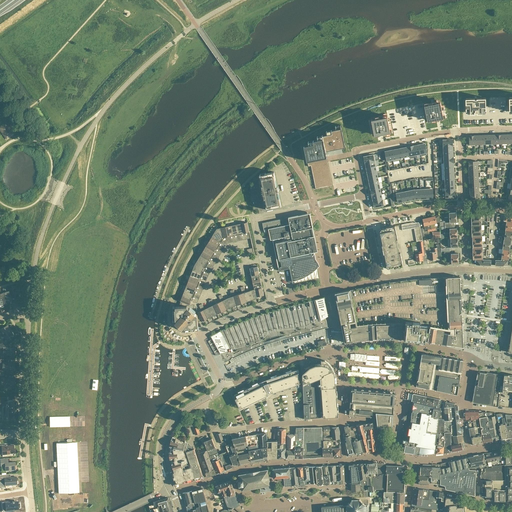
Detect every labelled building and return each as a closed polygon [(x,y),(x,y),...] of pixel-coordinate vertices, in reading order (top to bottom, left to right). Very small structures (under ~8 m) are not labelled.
[(485,98),(466,99),(466,111),(470,111),(470,114),(482,113),(482,111),(486,111),(485,98)] [(440,102),(424,105),(427,121),(443,118),(440,102)] [(387,116),(371,119),(374,135),(390,132),(387,116)] [(304,146),(307,162),(327,158),(326,151),(342,148),(345,147),(340,125),(340,126),(335,127),(336,130),(331,131),(326,132),(327,135),(322,136),(317,137),(318,140),(313,141),(308,142),(309,145),(304,146)] [(6,126),(1,129),(7,137),(11,133),(6,126)] [(469,146),(474,146),(474,136),(469,136),(469,142),(466,142),(466,146),(469,146)] [(425,144),(419,145),(421,157),(427,156),(425,144)] [(391,151),(385,152),(387,162),(393,161),(393,162),(391,151)] [(327,158),(307,162),(308,167),(311,167),(315,190),(333,186),(328,163),(327,158)] [(277,187),(274,173),(271,173),(259,176),(266,210),(281,207),(278,193),(279,192),(277,187)] [(396,190),(393,190),(394,197),(396,196),(398,203),(404,202),(402,192),(396,193),(396,190)] [(383,200),(373,202),(374,208),(385,206),(384,200),(383,200)] [(263,231),(268,230),(270,241),(270,240),(271,244),(273,244),(279,271),(289,269),(292,284),(293,284),(293,282),(295,282),(298,281),(301,280),(304,278),(308,276),(311,274),(314,272),(313,267),(314,267),(314,268),(315,268),(316,268),(316,267),(317,266),(314,253),(318,252),(310,214),(306,214),(284,219),(285,219),(262,223),(263,231)] [(425,230),(427,230),(428,232),(432,231),(429,218),(423,220),(425,230)] [(420,229),(419,223),(416,224),(416,223),(413,224),(413,223),(407,224),(404,225),(401,225),(402,231),(414,229),(416,242),(419,242),(422,241),(421,232),(420,229)] [(450,239),(457,238),(457,229),(452,229),(452,226),(448,226),(444,226),(445,234),(450,234),(450,239)] [(222,238),(228,237),(225,227),(216,229),(222,238)] [(397,240),(395,227),(385,228),(386,229),(382,230),(380,229),(378,232),(380,233),(381,241),(382,241),(382,244),(383,244),(383,246),(382,246),(383,254),(385,253),(385,255),(385,259),(386,267),(386,268),(389,270),(389,269),(393,268),(394,269),(403,267),(400,253),(399,254),(397,240)] [(220,242),(222,239),(222,238),(216,229),(211,237),(220,242)] [(217,247),(220,242),(211,237),(209,242),(217,247)] [(457,238),(450,239),(451,248),(458,248),(457,238)] [(502,250),(503,250),(510,251),(510,250),(509,250),(511,242),(511,241),(504,240),(502,250)] [(422,256),(424,256),(422,241),(419,242),(420,252),(418,253),(419,254),(415,254),(416,262),(423,261),(422,256)] [(209,242),(206,247),(214,252),(217,247),(209,242)] [(437,252),(440,252),(439,245),(436,245),(436,249),(433,249),(433,253),(429,253),(430,261),(436,260),(435,257),(437,257),(437,252)] [(211,256),(214,252),(206,247),(203,251),(211,256)] [(501,259),(508,260),(510,251),(503,250),(501,259)] [(203,251),(200,256),(208,261),(211,256),(203,251)] [(206,265),(208,261),(200,256),(197,260),(206,265)] [(197,260),(194,266),(203,270),(206,265),(197,260)] [(201,275),(203,270),(194,266),(192,271),(201,275)] [(248,277),(251,276),(259,274),(257,267),(249,269),(250,272),(247,273),(248,277)] [(192,271),(190,277),(199,280),(201,275),(192,271)] [(259,274),(251,276),(252,281),(249,282),(249,284),(260,281),(259,274)] [(197,285),(199,280),(190,277),(188,282),(197,285)] [(430,278),(430,279),(423,279),(422,279),(415,280),(415,279),(414,280),(407,281),(406,280),(406,281),(398,282),(398,281),(398,282),(390,283),(389,283),(382,284),(381,284),(381,285),(382,290),(379,290),(378,285),(377,285),(374,286),(374,285),(373,286),(366,287),(365,287),(365,288),(358,289),(357,289),(335,294),(336,302),(337,302),(338,309),(341,324),(345,343),(353,342),(354,341),(361,340),(369,340),(377,339),(385,339),(394,339),(402,339),(404,339),(403,339),(414,340),(414,342),(419,343),(425,344),(425,341),(427,341),(427,342),(435,343),(442,344),(451,346),(451,345),(463,347),(462,328),(462,320),(462,314),(461,299),(461,292),(460,286),(460,277),(447,278),(439,278),(438,278),(431,279),(431,278),(430,278)] [(253,289),(254,290),(262,288),(260,281),(249,284),(250,285),(252,289),(253,289)] [(195,290),(197,285),(188,282),(186,287),(195,290)] [(186,287),(184,292),(193,295),(195,290),(186,287)] [(263,296),(263,293),(264,292),(264,290),(262,290),(262,288),(254,290),(256,297),(257,297),(263,296)] [(4,293),(7,303),(12,301),(8,291),(5,292),(4,289),(2,289),(3,293),(4,293)] [(256,297),(254,290),(249,291),(252,301),(257,299),(257,297),(256,297)] [(247,302),(252,301),(249,291),(244,293),(247,302)] [(191,300),(193,295),(184,292),(182,297),(191,300)] [(238,295),(242,304),(247,302),(244,293),(238,295)] [(236,306),(242,304),(238,295),(233,297),(236,306)] [(180,302),(187,305),(189,305),(191,300),(182,297),(180,302)] [(236,306),(233,297),(228,299),(231,308),(236,306)] [(328,317),(327,314),(324,298),(315,300),(321,321),(328,317)] [(226,310),(231,308),(228,299),(222,301),(226,310)] [(217,304),(221,312),(226,310),(222,301),(217,304)] [(175,323),(176,323),(181,328),(182,329),(183,327),(185,327),(185,330),(195,330),(195,327),(197,326),(197,323),(201,321),(198,315),(197,316),(186,306),(187,305),(180,302),(178,307),(175,307),(176,310),(173,310),(173,320),(177,320),(177,321),(175,323)] [(216,315),(221,312),(217,304),(212,306),(216,315)] [(207,308),(212,317),(216,315),(212,306),(207,308)] [(207,319),(212,317),(207,308),(203,311),(207,319)] [(198,315),(201,321),(202,322),(207,319),(203,311),(198,313),(198,315)] [(178,330),(180,331),(181,328),(176,323),(173,325),(174,326),(175,328),(177,329),(178,330)] [(6,340),(13,336),(7,326),(0,330),(0,329),(0,333),(1,333),(6,340)] [(227,344),(223,336),(220,338),(219,338),(216,334),(211,337),(220,353),(227,351),(224,345),(227,344)] [(15,356),(15,348),(7,348),(7,345),(0,344),(0,349),(3,350),(3,355),(15,356)] [(457,395),(459,383),(463,361),(440,357),(435,356),(422,354),(420,361),(419,367),(417,380),(416,387),(428,389),(457,395)] [(14,371),(14,364),(6,363),(6,360),(0,360),(0,367),(2,367),(2,371),(14,371)] [(336,387),(335,387),(335,377),(334,373),(333,371),(332,368),(330,365),(327,362),(325,361),(321,361),(321,363),(320,363),(319,364),(318,364),(316,364),(315,365),(302,370),(304,420),(306,420),(306,419),(323,418),(338,417),(336,387)] [(349,368),(349,382),(358,382),(358,372),(354,372),(354,368),(349,368)] [(360,369),(360,383),(369,383),(369,369),(365,369),(360,369)] [(299,385),(298,371),(295,371),(292,372),(264,381),(234,396),(239,407),(242,406),(242,407),(271,394),(298,384),(298,385),(299,385)] [(379,377),(376,376),(376,372),(372,371),(371,382),(376,382),(376,384),(379,384),(379,377)] [(472,402),(473,403),(487,406),(487,405),(488,403),(488,400),(489,397),(489,394),(490,391),(490,388),(491,385),(500,386),(501,377),(497,376),(498,375),(487,373),(486,374),(478,372),(478,373),(477,373),(472,402)] [(14,387),(14,379),(6,379),(6,375),(0,375),(0,380),(2,380),(1,386),(14,387)] [(511,375),(507,375),(504,375),(502,393),(504,394),(504,391),(511,391),(511,375)] [(393,415),(395,394),(351,390),(349,416),(376,418),(377,427),(392,428),(393,415)] [(437,408),(440,400),(415,395),(413,394),(411,401),(413,402),(417,403),(420,404),(437,408)] [(0,404),(2,405),(2,407),(3,420),(13,420),(13,411),(14,411),(13,402),(12,402),(7,402),(7,398),(0,397),(0,404)] [(444,401),(443,408),(443,409),(439,409),(439,413),(438,420),(438,421),(444,421),(445,432),(450,431),(450,426),(451,426),(455,425),(459,425),(459,424),(459,420),(458,415),(459,415),(458,415),(458,411),(458,407),(455,407),(454,404),(444,402),(444,401)] [(420,414),(425,415),(429,416),(431,417),(434,417),(435,413),(439,413),(439,409),(437,408),(420,404),(417,403),(413,402),(412,412),(415,413),(420,414)] [(478,411),(472,411),(465,411),(465,420),(467,420),(479,418),(478,411)] [(480,427),(482,435),(483,443),(484,443),(492,441),(491,436),(490,436),(489,432),(487,418),(486,412),(483,413),(483,412),(478,411),(479,418),(480,427)] [(420,414),(415,413),(412,412),(407,415),(405,418),(405,421),(405,425),(405,428),(405,431),(405,434),(404,439),(403,439),(402,442),(405,443),(403,453),(414,454),(419,455),(420,447),(420,444),(420,443),(422,427),(425,415),(420,414)] [(438,421),(438,420),(439,413),(435,413),(434,417),(431,417),(429,416),(425,415),(422,427),(420,443),(420,444),(420,447),(419,455),(430,454),(435,454),(436,444),(435,444),(435,439),(436,434),(437,434),(438,421)] [(500,439),(508,438),(506,426),(506,423),(505,423),(504,414),(501,415),(501,414),(496,415),(500,439)] [(487,418),(489,432),(490,436),(491,436),(492,441),(495,441),(495,440),(496,440),(496,441),(499,440),(497,430),(495,417),(487,418)] [(467,420),(469,429),(480,427),(479,418),(467,420)] [(445,432),(444,421),(438,421),(437,434),(436,434),(435,439),(435,444),(436,444),(435,454),(444,453),(443,452),(450,452),(450,453),(451,453),(451,433),(444,433),(444,432),(445,432)] [(363,425),(357,426),(364,453),(369,452),(367,444),(364,432),(363,430),(363,425)] [(460,433),(461,433),(460,429),(461,429),(461,428),(459,428),(459,425),(455,425),(451,426),(451,446),(452,452),(463,450),(464,448),(463,443),(464,443),(462,435),(460,435),(460,433)] [(348,428),(350,436),(352,443),(355,455),(364,453),(364,454),(364,453),(357,426),(348,428)] [(332,440),(332,457),(341,457),(341,455),(340,443),(339,431),(338,427),(331,428),(331,437),(332,440)] [(483,443),(482,435),(480,427),(469,429),(470,437),(472,445),(483,443)] [(295,459),(302,459),(303,459),(303,428),(296,428),(296,435),(295,435),(295,440),(295,446),(294,459),(295,459)] [(304,459),(314,458),(322,457),(322,458),(323,458),(322,447),(322,428),(303,428),(303,459),(304,459)] [(278,444),(286,444),(286,430),(278,429),(278,442),(278,444)] [(364,432),(367,444),(369,452),(375,451),(374,439),(373,429),(368,430),(363,430),(364,432)] [(267,444),(267,442),(266,433),(256,435),(258,448),(267,446),(267,444)] [(245,437),(247,444),(248,450),(258,448),(256,435),(245,437)] [(295,446),(295,440),(295,435),(287,435),(286,457),(286,459),(294,459),(295,446)] [(355,455),(352,443),(350,436),(344,438),(346,453),(347,457),(355,455)] [(186,442),(185,443),(172,437),(172,439),(171,440),(171,442),(170,443),(170,445),(169,447),(169,448),(169,450),(169,451),(169,453),(169,455),(169,456),(170,458),(170,460),(170,461),(172,468),(170,468),(175,484),(176,487),(179,486),(178,483),(183,482),(184,484),(196,481),(186,452),(192,449),(191,446),(190,444),(188,443),(186,442)] [(247,444),(245,437),(232,439),(233,443),(234,444),(237,452),(243,451),(248,450),(247,444)] [(322,447),(323,458),(332,457),(332,440),(331,437),(323,438),(323,447),(322,447)] [(210,458),(218,455),(212,439),(204,442),(210,458)] [(267,444),(267,446),(267,460),(277,459),(277,451),(278,444),(278,442),(267,442),(267,444)] [(234,444),(233,443),(225,446),(228,451),(218,455),(225,471),(233,468),(234,467),(233,465),(235,465),(235,466),(238,464),(239,466),(240,465),(240,463),(237,452),(234,444)] [(277,459),(286,459),(286,444),(278,444),(277,451),(277,459)] [(2,455),(14,454),(13,446),(5,446),(5,445),(0,445),(0,452),(2,452),(2,455)] [(258,462),(264,460),(267,460),(267,446),(258,448),(258,455),(258,462)] [(248,450),(250,456),(251,463),(258,462),(258,455),(258,448),(248,450)] [(186,452),(196,481),(203,479),(194,449),(192,450),(192,449),(186,452)] [(240,463),(240,465),(241,465),(242,465),(242,463),(248,462),(248,463),(251,463),(250,456),(248,450),(243,451),(237,452),(240,463)] [(207,477),(216,474),(215,473),(206,451),(198,454),(207,477)] [(487,464),(485,465),(486,467),(505,465),(505,455),(505,454),(505,451),(503,451),(494,453),(493,453),(493,454),(491,455),(490,454),(486,455),(487,464)] [(218,455),(210,458),(217,474),(220,473),(220,472),(221,471),(221,472),(225,471),(218,455)] [(468,458),(466,458),(468,468),(470,468),(470,469),(479,468),(479,466),(481,468),(486,467),(485,465),(487,464),(486,455),(477,456),(468,458)] [(481,473),(479,497),(480,497),(485,497),(492,497),(492,501),(496,501),(511,501),(511,500),(511,455),(505,455),(505,465),(486,467),(481,468),(481,469),(496,468),(502,468),(502,472),(496,472),(481,473)] [(440,468),(440,477),(440,485),(440,486),(445,486),(446,490),(472,496),(475,496),(475,494),(476,471),(469,470),(468,468),(466,458),(456,461),(448,463),(446,463),(440,465),(440,468)] [(5,471),(15,471),(14,463),(7,463),(7,459),(0,459),(0,461),(0,466),(5,466),(5,471)] [(378,476),(377,463),(365,464),(364,464),(365,471),(365,477),(376,476),(378,476)] [(385,476),(384,466),(384,463),(377,463),(378,476),(385,476)] [(365,471),(364,464),(357,465),(358,472),(360,483),(359,483),(360,486),(363,487),(363,491),(367,491),(367,489),(366,488),(365,477),(365,471)] [(357,465),(349,465),(349,470),(350,484),(360,483),(357,465)] [(328,467),(330,482),(330,485),(338,485),(337,466),(328,467)] [(345,485),(345,476),(345,466),(337,466),(338,485),(345,485)] [(387,492),(395,492),(404,493),(404,492),(404,475),(401,475),(401,466),(386,466),(386,475),(387,475),(387,492)] [(309,467),(306,467),(302,468),(304,485),(310,484),(309,467)] [(310,484),(317,484),(315,467),(309,467),(310,484)] [(317,486),(323,486),(323,483),(322,467),(315,467),(317,484),(317,486)] [(323,483),(323,486),(330,485),(330,482),(328,467),(327,467),(326,467),(325,468),(325,467),(322,467),(323,483)] [(420,475),(420,476),(425,476),(429,476),(431,476),(431,468),(426,467),(422,467),(421,467),(420,469),(420,475)] [(284,478),(284,482),(284,487),(291,486),(290,476),(289,468),(282,469),(273,470),(274,479),(277,479),(279,479),(284,478)] [(300,485),(297,468),(289,468),(289,469),(289,468),(290,476),(291,486),(292,486),(300,485)] [(429,478),(429,484),(431,484),(435,485),(440,485),(440,477),(440,468),(435,468),(431,468),(431,476),(431,478),(429,478)] [(260,492),(271,491),(270,486),(269,479),(268,470),(249,474),(239,476),(240,481),(238,481),(239,486),(241,486),(242,490),(241,490),(242,491),(260,488),(260,492)] [(1,475),(0,475),(0,480),(4,481),(4,486),(16,485),(16,477),(10,478),(8,478),(8,475),(1,475)] [(366,488),(367,489),(366,487),(369,487),(369,491),(377,490),(376,476),(365,477),(366,488)] [(376,476),(377,490),(386,490),(385,476),(378,476),(376,476)] [(419,476),(419,485),(429,485),(429,484),(429,478),(431,478),(431,476),(429,476),(425,476),(420,476),(419,476)] [(228,498),(232,509),(239,506),(235,495),(236,495),(230,481),(223,484),(228,498)] [(351,484),(351,485),(352,492),(363,491),(363,487),(360,486),(359,483),(351,484)] [(228,498),(223,484),(215,486),(219,497),(223,496),(224,499),(221,500),(222,503),(225,502),(228,509),(220,511),(226,511),(229,511),(232,509),(228,498)] [(200,501),(199,501),(202,509),(202,511),(208,511),(209,511),(207,505),(206,502),(206,501),(202,489),(197,490),(200,501)] [(414,507),(414,508),(442,511),(443,509),(444,496),(442,495),(442,493),(414,489),(411,506),(414,507)] [(195,504),(196,508),(197,510),(197,511),(202,511),(202,509),(199,501),(200,501),(197,490),(192,491),(193,496),(193,497),(195,503),(195,504)] [(193,496),(192,491),(183,493),(182,494),(184,500),(186,506),(190,505),(195,504),(195,503),(193,497),(193,496)] [(403,498),(404,493),(395,492),(387,492),(384,492),(384,503),(390,503),(396,503),(403,503),(403,498)] [(465,511),(464,506),(457,507),(456,499),(446,497),(444,509),(443,509),(442,511),(465,511)] [(169,504),(168,498),(156,501),(158,507),(152,509),(153,511),(171,511),(170,507),(171,506),(170,503),(169,504)] [(347,506),(345,506),(345,511),(367,511),(368,505),(365,505),(364,505),(359,501),(360,500),(359,500),(352,501),(351,501),(347,506)] [(8,502),(2,502),(2,506),(6,506),(6,511),(7,511),(15,511),(14,510),(18,510),(18,509),(20,508),(20,503),(17,503),(17,502),(14,502),(14,501),(12,501),(12,502),(8,503),(8,502)] [(388,511),(403,511),(403,503),(396,503),(390,503),(390,509),(387,509),(387,511),(389,511),(388,511)]
